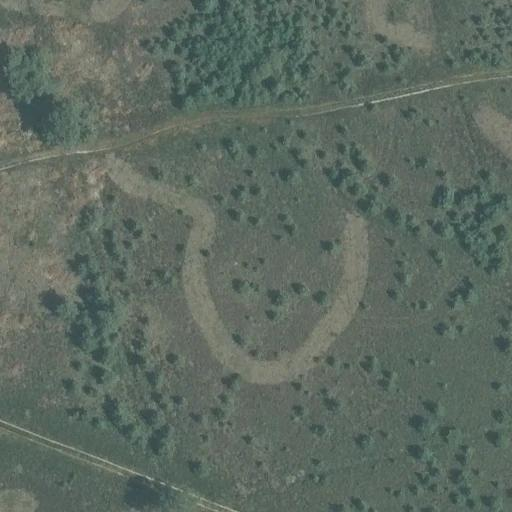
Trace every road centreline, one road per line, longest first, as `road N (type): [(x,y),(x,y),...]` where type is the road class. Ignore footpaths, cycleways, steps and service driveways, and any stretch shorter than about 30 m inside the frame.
road 1 (track): [(511,76),(335,109),(177,154),(98,146),(0,168)]
road 2 (track): [(0,426),(221,511)]
